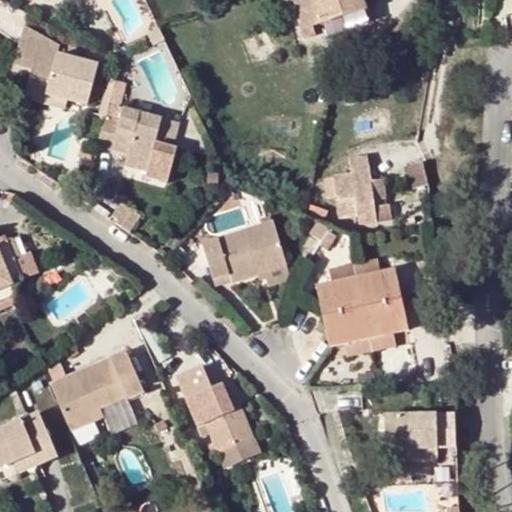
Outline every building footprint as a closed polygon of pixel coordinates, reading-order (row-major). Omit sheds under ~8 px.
[(366,10),(362,0),(292,0),(303,32),(305,36),(316,33),(314,27),(315,27),(366,10)] [(430,5),(417,0),(409,22),(421,27),(430,5)] [(402,25),(376,51),(387,62),(391,58),(396,53),(401,58),(403,56),(418,41),(402,25)] [(318,36),(315,27),(314,27),(316,33),(305,36),(306,39),(318,36)] [(148,37),(154,50),(167,44),(161,31),(148,37)] [(31,36),(20,75),(34,76),(36,68),(57,73),(60,62),(64,63),(66,54),(31,36)] [(408,62),(403,56),(401,58),(396,53),(391,58),(401,69),(408,62)] [(57,73),(36,68),(34,76),(33,82),(27,105),(48,110),(50,100),(69,105),(91,110),(100,72),(64,63),(60,62),(57,73)] [(348,96),(349,101),(356,98),(353,93),(348,96)] [(50,100),(48,110),(66,115),(69,105),(50,100)] [(156,147),(163,122),(124,113),(121,124),(108,121),(100,150),(113,153),(115,146),(133,150),(131,158),(127,170),(148,176),(156,147)] [(182,127),(163,122),(156,147),(176,152),(182,127)] [(113,153),(131,158),(133,150),(115,146),(113,153)] [(176,152),(156,147),(148,176),(147,181),(172,187),(180,153),(176,152)] [(350,154),(352,170),(368,167),(366,151),(350,154)] [(423,161),(408,163),(411,187),(427,185),(423,161)] [(353,176),(325,179),(329,200),(336,199),(340,221),(357,218),(358,226),(378,223),(373,193),(385,191),(383,180),(371,182),(370,176),(368,167),(352,170),(353,176)] [(382,174),(370,176),(371,182),(383,180),(382,174)] [(273,223),(203,248),(215,281),(232,276),(234,284),(266,273),(289,265),(273,223)] [(6,245),(0,247),(0,264),(10,287),(0,291),(0,306),(16,301),(13,295),(15,286),(21,283),(6,245)] [(376,261),(362,264),(364,277),(380,273),(376,261)] [(436,261),(426,262),(428,280),(438,279),(436,261)] [(0,291),(10,287),(0,264),(0,291)] [(396,269),(380,273),(364,277),(362,264),(343,268),(346,280),(331,283),(315,286),(328,348),(344,345),(358,342),(360,354),(380,350),(378,337),(393,334),(409,331),(396,269)] [(289,265),(266,273),(271,285),(293,277),(289,265)] [(329,271),(331,283),(346,280),(343,268),(329,271)] [(232,276),(215,281),(218,290),(234,284),(232,276)] [(396,347),(393,334),(378,337),(380,350),(396,347)] [(347,357),(360,354),(358,342),(344,345),(347,357)] [(128,356),(52,389),(71,433),(95,423),(91,414),(100,410),(128,398),(129,401),(145,395),(128,356)] [(207,367),(182,378),(203,427),(211,424),(232,470),(266,456),(259,441),(245,409),(243,410),(237,412),(232,402),(225,387),(217,390),(207,367)] [(238,399),(232,402),(237,412),(243,410),(238,399)] [(104,419),(100,410),(91,414),(95,423),(104,419)] [(453,414),(385,417),(387,452),(401,451),(436,449),(455,449),(453,414)] [(0,472),(17,466),(39,457),(43,467),(59,460),(41,418),(0,435),(0,472)] [(102,439),(95,423),(71,433),(77,449),(102,439)] [(436,449),(401,451),(401,461),(436,459),(436,449)] [(22,476),(43,467),(39,457),(17,466),(22,476)]
